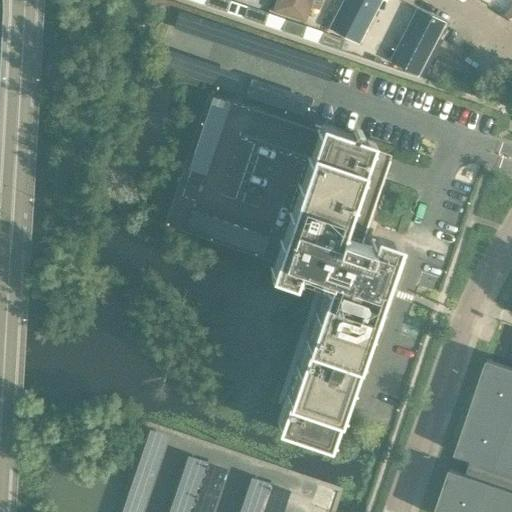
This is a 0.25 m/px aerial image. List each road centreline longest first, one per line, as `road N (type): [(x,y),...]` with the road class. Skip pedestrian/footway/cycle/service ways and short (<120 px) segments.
road 1 (unclassified): [(399,511),(462,318),(511,229)]
road 2 (unclassified): [(24,0),(8,297)]
road 3 (unknown): [(286,129),(239,126),(222,149),(216,178),(226,197),(242,203),(269,202),(276,188)]
